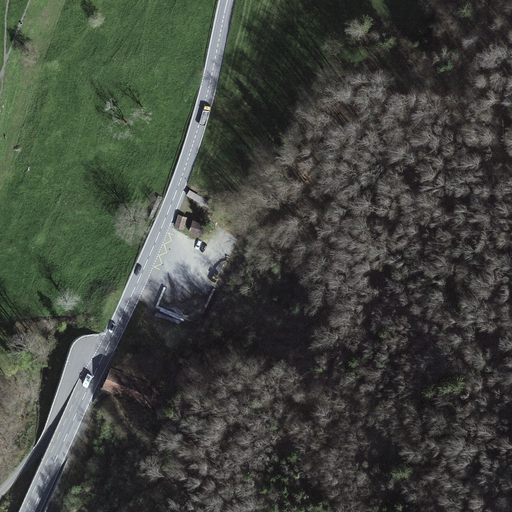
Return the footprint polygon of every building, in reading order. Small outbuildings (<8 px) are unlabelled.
[(188,218),(178,215),(175,227),(185,231),(188,218)] [(194,219),(189,232),(200,237),(205,224),(194,219)] [(197,244),(179,236),(172,252),(190,260),(197,244)] [(225,237),(210,271),(221,277),(237,241),(225,237)] [(112,367),(103,388),(152,409),(161,388),(112,367)]
